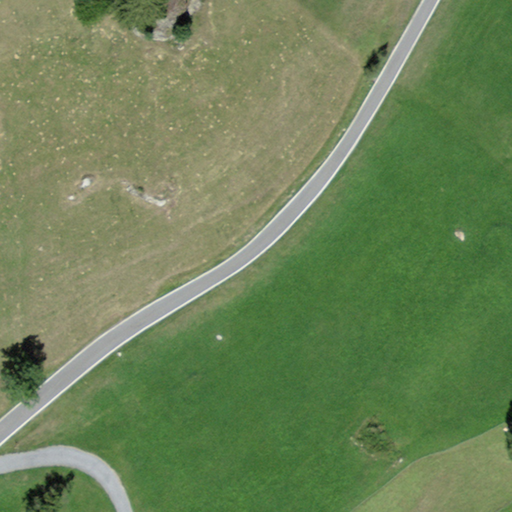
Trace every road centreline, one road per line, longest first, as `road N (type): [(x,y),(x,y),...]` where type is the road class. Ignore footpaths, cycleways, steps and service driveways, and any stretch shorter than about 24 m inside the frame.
road 1 (residential): [(437,0),(339,161),(254,248),(129,329),(0,432)]
road 2 (residential): [(125,511),(106,476),(82,460),(0,464)]
